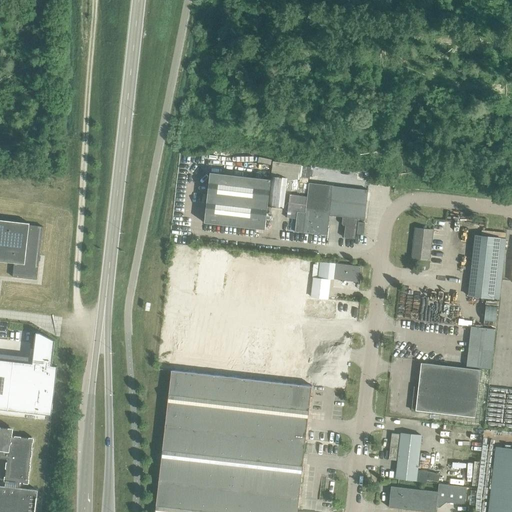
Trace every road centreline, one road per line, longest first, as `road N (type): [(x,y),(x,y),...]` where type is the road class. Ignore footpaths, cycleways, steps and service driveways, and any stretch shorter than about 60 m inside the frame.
road 1 (secondary): [(103,315),(138,0)]
road 2 (unclassified): [(511,209),(404,205),(381,227),(372,341)]
road 3 (secondary): [(103,315),(80,511)]
road 4 (secondary): [(105,511),(103,315)]
road 5 (unclassified): [(372,341),(350,511)]
